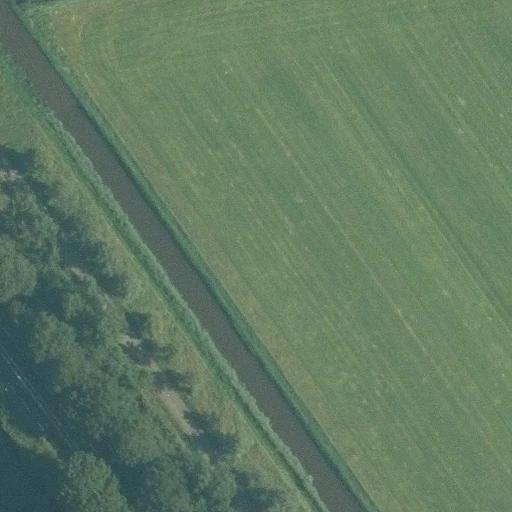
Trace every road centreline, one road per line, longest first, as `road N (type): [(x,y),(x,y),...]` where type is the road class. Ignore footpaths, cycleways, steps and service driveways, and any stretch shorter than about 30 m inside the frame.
road 1 (unclassified): [(251,511),(0,161)]
road 2 (primary): [(121,511),(0,348)]
